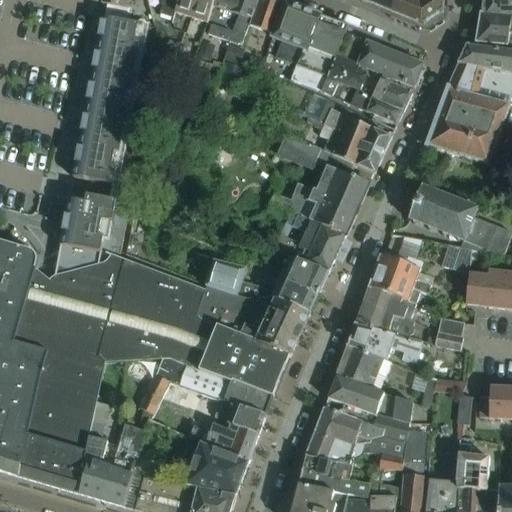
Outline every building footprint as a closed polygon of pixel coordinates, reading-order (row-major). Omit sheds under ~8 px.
[(103,0),(102,5),(107,6),(104,20),(123,23),(128,0),(103,0)] [(171,19),(178,0),(161,0),(160,6),(162,7),(159,15),(171,19)] [(212,9),(215,0),(178,0),(171,19),(172,19),(174,15),(207,26),(209,18),(212,9)] [(258,0),(215,0),(212,9),(239,20),(233,34),(211,27),(207,36),(238,47),(238,46),(241,48),(247,31),(258,0)] [(273,36),(284,4),(272,0),(258,0),(247,31),(256,34),(257,31),(273,36)] [(355,0),(423,27),(443,14),(443,0),(355,0)] [(511,0),(483,0),(483,17),(511,18),(511,0)] [(308,55),(320,17),(284,4),(273,36),(303,47),(301,53),(308,55)] [(511,18),(483,17),(481,16),(476,46),(507,50),(511,51),(511,18)] [(300,57),(295,68),(327,80),(360,94),(371,102),(403,116),(412,96),(391,87),(392,84),(335,62),(345,35),(348,27),(336,23),(320,17),(308,55),(301,53),(300,56),(300,57)] [(123,23),(104,20),(102,20),(101,20),(101,21),(102,22),(73,178),(72,177),(72,179),(73,179),(114,187),(117,171),(112,170),(115,155),(119,156),(122,139),(118,138),(120,123),(125,124),(128,108),(123,107),(126,92),(131,93),(134,76),(129,75),(132,60),(137,61),(140,45),(135,44),(138,29),(142,30),(143,27),(123,23)] [(335,62),(392,84),(393,81),(414,90),(420,75),(419,74),(415,65),(416,64),(369,45),(345,35),(335,62)] [(166,54),(178,57),(181,45),(169,42),(166,54)] [(197,59),(210,62),(214,47),(201,43),(197,59)] [(511,51),(507,50),(506,52),(467,48),(459,67),(499,74),(511,76),(511,51)] [(150,53),(149,62),(160,64),(162,55),(150,53)] [(459,67),(448,90),(478,99),(510,107),(511,100),(511,76),(499,74),(459,67)] [(295,68),(290,82),(321,94),(332,99),(374,116),(371,122),(394,133),(403,116),(371,102),(360,94),(327,80),(295,68)] [(241,70),(238,77),(249,81),(248,85),(263,90),(266,78),(241,70)] [(144,85),(143,93),(155,96),(156,87),(144,85)] [(510,107),(478,99),(448,90),(426,149),(493,167),(510,107)] [(350,146),(382,160),(392,139),(331,112),(326,123),(331,126),(329,130),(332,132),(333,131),(339,134),(340,132),(345,135),(344,136),(353,141),(350,146)] [(139,116),(137,125),(149,127),(150,118),(139,116)] [(331,126),(326,123),(320,121),(312,118),(311,121),(307,120),(305,123),(314,128),(314,129),(321,132),(318,138),(328,142),(323,153),(373,175),(375,176),(382,160),(350,146),(353,141),(344,136),(345,135),(340,132),(339,134),(333,131),(332,132),(329,130),(331,126)] [(373,175),(323,153),(284,137),(276,159),(312,173),(315,165),(325,169),(316,193),(297,186),(290,203),(273,196),(267,212),(346,239),(369,186),(373,175)] [(133,147),(131,156),(143,158),(144,150),(133,147)] [(423,157),(419,167),(431,171),(435,161),(423,157)] [(125,188),(137,190),(139,181),(127,179),(125,188)] [(460,251),(471,253),(484,255),(503,257),(511,235),(477,221),(480,212),(422,189),(409,222),(463,243),(460,251)] [(108,256),(119,260),(129,206),(87,198),(85,205),(69,202),(66,216),(55,278),(104,266),(107,263),(110,258),(108,257),(108,256)] [(329,275),(346,239),(267,212),(266,217),(284,226),(285,224),(292,227),(292,228),(306,234),(301,246),(279,236),(270,257),(273,258),(288,262),(289,260),(329,275)] [(107,263),(104,266),(55,278),(51,281),(48,284),(46,288),(32,282),(37,266),(37,262),(36,257),(33,254),(28,252),(0,243),(0,473),(16,478),(23,443),(55,452),(85,460),(88,445),(89,439),(97,407),(97,405),(96,404),(104,365),(162,361),(155,379),(168,385),(168,386),(200,398),(201,396),(221,403),(216,417),(215,420),(219,421),(221,415),(225,417),(228,408),(264,422),(273,400),(278,381),(284,371),(288,362),(290,358),(255,344),(255,343),(196,320),(205,292),(119,260),(108,256),(108,257),(110,258),(107,263)] [(469,276),(471,253),(460,251),(452,271),(469,278),(469,276)] [(419,295),(427,298),(431,287),(425,285),(427,278),(417,275),(421,264),(408,259),(407,262),(385,254),(383,259),(381,258),(369,290),(398,300),(396,305),(413,312),(419,295)] [(320,295),(329,275),(289,260),(288,262),(281,278),(320,295)] [(206,289),(237,299),(241,284),(245,271),(214,264),(206,289)] [(468,287),(466,307),(476,308),(484,309),(502,311),(511,312),(511,274),(506,273),(488,272),(487,278),(469,276),(469,278),(468,287)] [(241,284),(237,299),(250,303),(250,302),(273,301),(310,316),(318,298),(320,295),(281,278),(280,282),(276,290),(275,293),(241,284)] [(250,303),(237,299),(206,289),(205,292),(196,320),(255,343),(255,344),(290,358),(310,316),(273,301),(250,302),(250,303)] [(369,290),(362,310),(393,321),(394,318),(403,321),(413,324),(413,323),(410,322),(413,312),(406,310),(396,306),(396,305),(398,300),(369,290)] [(412,328),(413,324),(403,321),(394,318),(393,321),(362,310),(355,328),(389,339),(408,343),(410,338),(412,337),(413,331),(412,328)] [(461,340),(464,326),(441,321),(438,335),(461,340)] [(422,346),(408,343),(389,339),(355,328),(347,351),(379,363),(382,364),(383,362),(386,363),(390,351),(403,355),(401,363),(407,365),(408,364),(416,366),(422,346)] [(463,340),(461,340),(438,335),(435,349),(460,354),(463,340)] [(347,351),(337,378),(356,385),(369,390),(375,375),(385,379),(390,367),(382,364),(379,363),(347,351)] [(468,383),(468,372),(451,373),(451,384),(468,383)] [(372,418),(408,427),(411,408),(336,380),(328,401),(372,418)] [(428,380),(420,407),(429,410),(436,382),(428,380)] [(436,382),(433,394),(448,396),(449,384),(436,382)] [(511,390),(505,390),(490,390),(489,400),(480,399),(479,420),(511,421),(511,390)] [(472,400),(465,399),(460,398),(457,426),(469,427),(472,400)] [(219,406),(200,399),(196,414),(214,420),(219,406)] [(407,435),(408,427),(372,418),(328,401),(324,411),(314,438),(355,452),(383,438),(408,442),(408,435),(407,435)] [(97,407),(89,439),(101,442),(109,409),(97,407)] [(259,438),(264,422),(228,408),(225,417),(221,415),(219,421),(227,425),(227,426),(229,427),(227,433),(256,446),(259,438)] [(133,472),(144,432),(125,426),(111,469),(99,465),(100,460),(103,461),(106,443),(101,442),(89,439),(88,445),(85,460),(83,467),(88,468),(79,497),(124,509),(134,472),(133,472)] [(256,446),(227,433),(213,427),(210,435),(194,428),(189,440),(200,446),(198,451),(247,469),(256,446)] [(402,472),(401,481),(398,511),(421,511),(424,466),(415,466),(419,437),(408,435),(408,442),(407,461),(407,473),(402,472)] [(407,461),(408,442),(383,438),(355,452),(314,438),(306,460),(330,466),(331,465),(338,466),(342,467),(347,466),(352,464),(352,462),(364,455),(374,457),(407,461)] [(24,443),(16,478),(47,487),(55,452),(24,443)] [(498,511),(499,494),(498,494),(487,493),(488,460),(469,460),(470,447),(459,447),(459,456),(456,489),(459,493),(457,511),(498,511)] [(146,463),(165,465),(166,452),(147,450),(146,463)] [(236,499),(247,469),(198,451),(184,485),(236,499)] [(83,467),(85,460),(55,452),(48,487),(79,497),(88,468),(83,467)] [(456,489),(459,456),(443,455),(442,484),(428,484),(425,511),(457,511),(459,493),(456,489)] [(407,473),(407,461),(374,457),(370,479),(350,475),(352,464),(347,466),(342,467),(338,466),(331,465),(330,466),(306,460),(302,476),(344,483),(344,480),(372,488),(375,469),(387,471),(394,471),(394,472),(402,472),(407,473)] [(385,481),(387,471),(375,469),(372,488),(371,499),(329,493),(299,488),(292,511),(374,511),(376,499),(384,499),(384,487),(380,487),(381,481),(385,481)] [(402,472),(394,472),(394,471),(387,471),(385,481),(401,481),(402,472)] [(124,509),(132,511),(133,511),(144,475),(134,472),(124,509)] [(152,477),(144,475),(133,511),(231,511),(236,499),(184,485),(183,489),(151,480),(152,477)] [(371,499),(372,488),(344,480),(344,483),(302,476),(299,488),(329,493),(371,499)] [(499,494),(498,511),(511,511),(511,481),(511,488),(498,488),(498,494),(499,494)] [(376,499),(374,511),(395,511),(398,490),(385,487),(384,487),(384,499),(376,499)]
